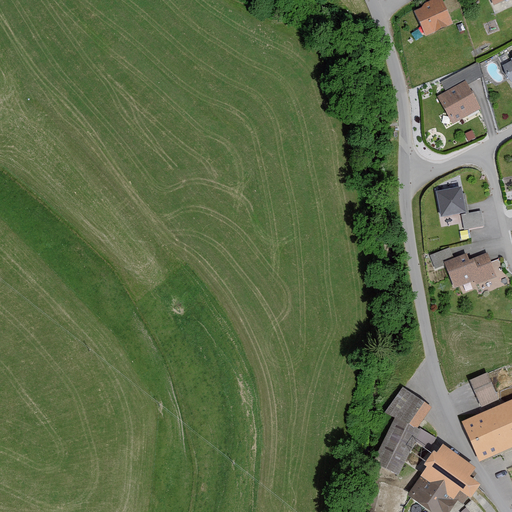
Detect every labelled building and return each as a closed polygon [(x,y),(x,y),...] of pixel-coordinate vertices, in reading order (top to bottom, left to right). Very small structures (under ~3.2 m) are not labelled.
[(435,0),(425,5),(424,10),(416,13),(427,38),(454,26),(441,0),(435,0)] [(467,86),(482,78),(477,64),(441,84),(446,93),(438,98),(452,124),(480,110),(467,86)] [(464,190),(439,194),(443,218),(468,214),(464,190)] [(462,217),(465,231),(484,228),(481,213),(462,217)] [(470,261),(467,255),(454,260),(449,249),(429,257),(435,271),(446,267),(456,290),(474,283),(475,286),(496,278),(486,254),(470,261)] [(471,382),(483,408),(500,401),(488,375),(471,382)] [(386,414),(396,421),(375,467),(400,478),(420,431),(418,430),(432,409),(403,389),(386,414)] [(511,402),(465,423),(483,463),(511,449),(511,402)] [(473,468),(444,447),(438,456),(434,453),(426,464),(430,466),(409,494),(434,511),(447,511),(463,491),(470,497),(479,484),(467,476),(473,468)]
